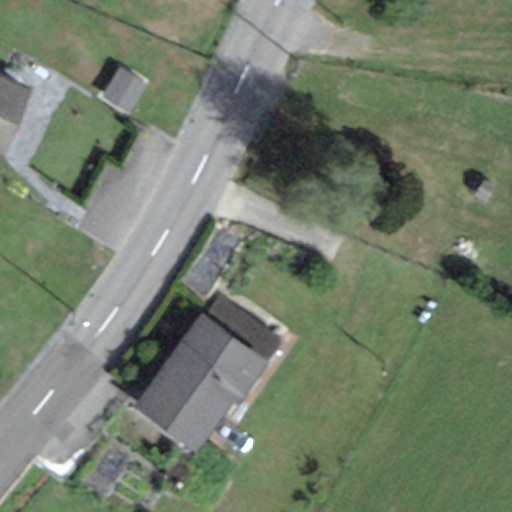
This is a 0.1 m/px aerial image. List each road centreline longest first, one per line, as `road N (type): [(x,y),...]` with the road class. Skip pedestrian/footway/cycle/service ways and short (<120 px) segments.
road 1 (tertiary): [(0,457),(102,333),(192,183),(274,0)]
road 2 (track): [(262,27),(352,43),(511,52)]
